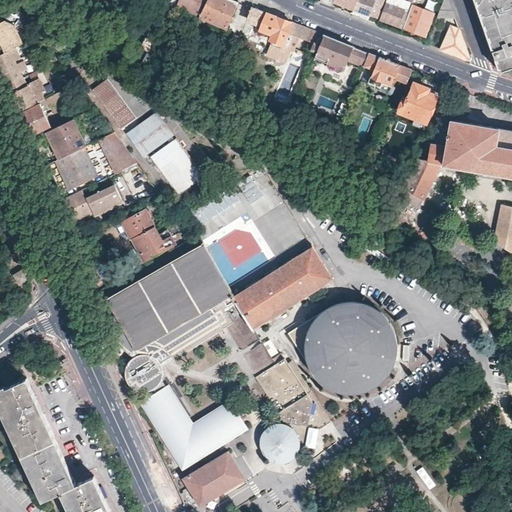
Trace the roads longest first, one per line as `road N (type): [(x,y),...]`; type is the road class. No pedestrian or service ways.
road 1 (residential): [(487,78),(286,0)]
road 2 (secondary): [(71,320),(158,511)]
road 3 (secondary): [(57,289),(60,276),(0,145)]
road 4 (secondary): [(0,179),(57,289)]
